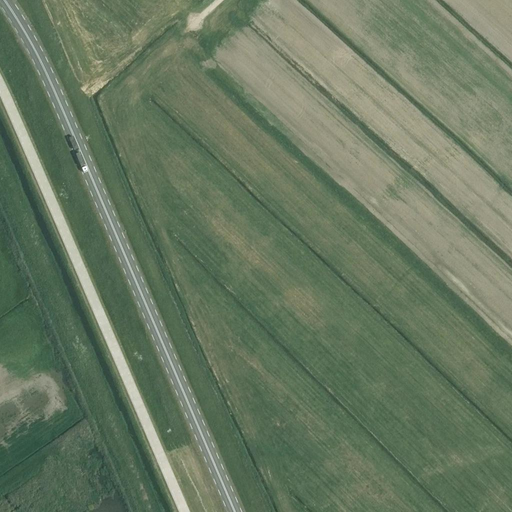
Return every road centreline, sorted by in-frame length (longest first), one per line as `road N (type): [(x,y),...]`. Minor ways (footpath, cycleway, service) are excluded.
road 1 (primary): [(233,511),(49,81),(3,0)]
road 2 (unclassified): [(184,511),(0,87)]
